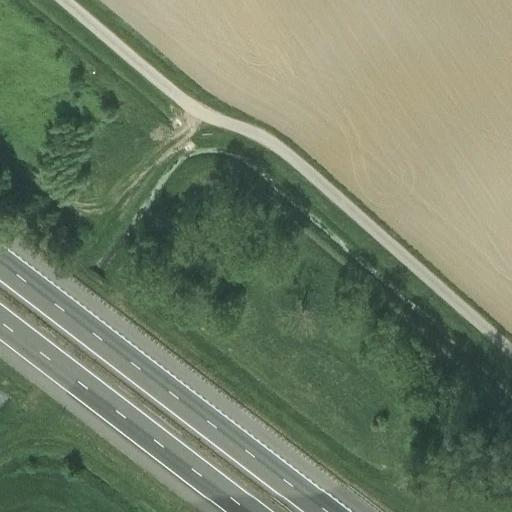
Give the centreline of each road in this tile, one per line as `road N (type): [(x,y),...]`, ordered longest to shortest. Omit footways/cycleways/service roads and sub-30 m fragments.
road 1 (unclassified): [(511,350),(284,150),(182,100),(63,0)]
road 2 (motorway): [(325,511),(0,263)]
road 3 (motorway): [(0,322),(247,511)]
